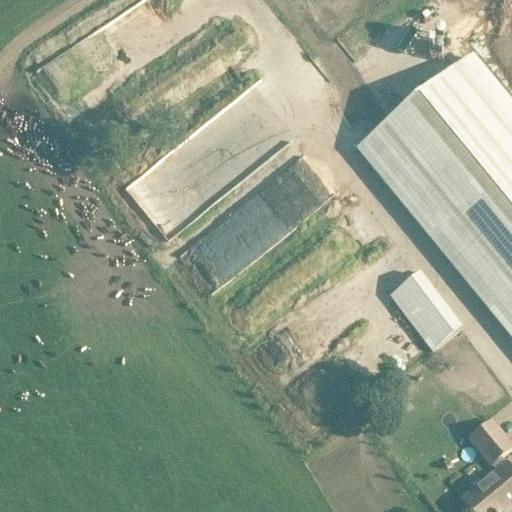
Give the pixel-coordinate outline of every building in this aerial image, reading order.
[(511,114),(469,62),(359,152),(511,338),(511,114)] [(386,297),(430,354),(460,331),(416,274),(386,297)] [(511,453),(511,446),(493,422),(469,442),(491,470),(511,453)] [(463,502),(470,511),(509,511),(511,510),(511,472),(507,466),(463,502)] [(417,483),(428,497),(444,486),(433,472),(417,483)]
